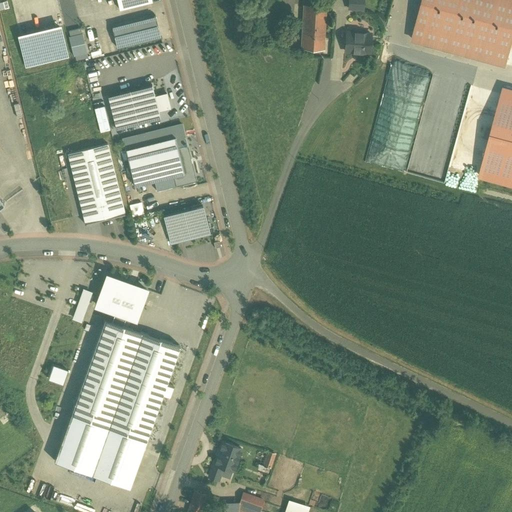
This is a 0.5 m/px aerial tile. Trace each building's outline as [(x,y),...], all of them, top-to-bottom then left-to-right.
[(151,0),(116,0),(119,9),(152,1),(151,0)] [(349,0),(349,9),(363,10),(363,0),(349,0)] [(511,0),(421,0),(411,39),(506,65),(511,41),(511,0)] [(326,6),(304,5),(303,22),(325,24),(326,6)] [(155,15),(111,26),(117,47),(161,36),(155,15)] [(325,24),(303,22),(302,49),(323,50),(325,24)] [(59,27),(20,36),(27,65),(66,56),(59,27)] [(78,27),(64,30),(72,61),(86,57),(78,27)] [(371,34),(347,32),(345,52),(369,54),(371,34)] [(446,181),(467,80),(424,71),(424,70),(387,62),(383,80),(387,81),(385,92),(394,94),(391,104),(411,108),(398,171),(446,181)] [(152,85),(108,96),(116,129),(160,118),(158,111),(170,108),(166,93),(158,95),(154,93),(152,85)] [(511,88),(502,86),(478,177),(511,186),(511,88)] [(189,125),(122,141),(133,183),(199,167),(189,125)] [(107,143),(68,153),(85,224),(126,214),(125,214),(107,143)] [(140,202),(128,204),(129,215),(142,213),(140,202)] [(202,206),(164,215),(171,244),(210,235),(202,206)] [(146,289),(107,276),(97,305),(116,312),(112,322),(123,326),(127,316),(135,319),(146,289)] [(90,292),(84,290),(81,300),(87,302),(90,292)] [(81,300),(74,319),(80,321),(87,302),(81,300)] [(112,322),(105,319),(54,462),(129,489),(163,394),(169,396),(173,386),(166,383),(180,346),(123,326),(112,322)] [(47,364),(42,378),(57,384),(62,370),(47,364)] [(213,463),(233,470),(241,449),(221,442),(213,463)] [(205,486),(214,496),(219,491),(209,482),(205,486)] [(212,496),(195,491),(188,511),(201,511),(204,501),(210,503),(212,496)] [(243,493),(237,510),(242,511),(258,511),(262,500),(243,493)] [(283,499),(280,511),(303,511),(306,505),(283,499)]
